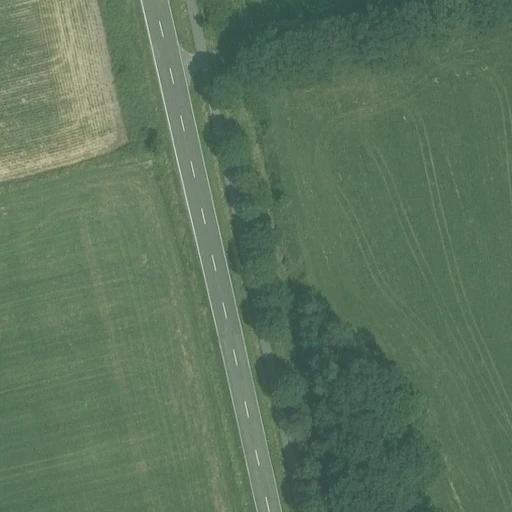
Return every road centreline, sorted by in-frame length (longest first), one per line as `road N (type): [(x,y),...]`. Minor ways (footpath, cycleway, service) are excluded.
road 1 (secondary): [(270,511),(156,0)]
road 2 (track): [(172,73),(443,0)]
